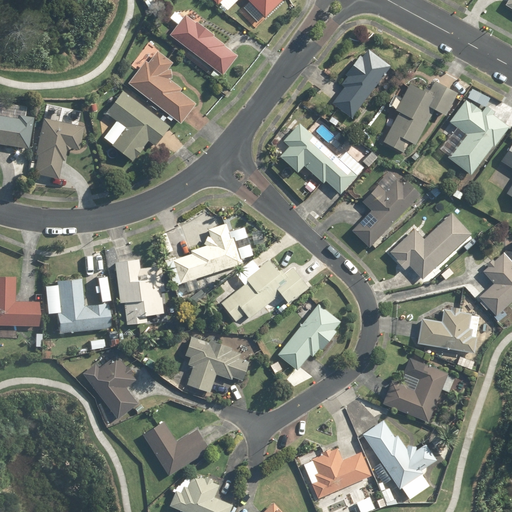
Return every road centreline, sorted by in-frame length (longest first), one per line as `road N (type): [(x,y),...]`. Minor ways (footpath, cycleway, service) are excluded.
road 1 (residential): [(222,160),(351,274),(368,312),(369,335),(347,373),(261,429)]
road 2 (residential): [(222,160),(120,213),(0,208)]
road 3 (residential): [(341,0),(222,160)]
road 4 (tertiary): [(511,71),(385,0)]
